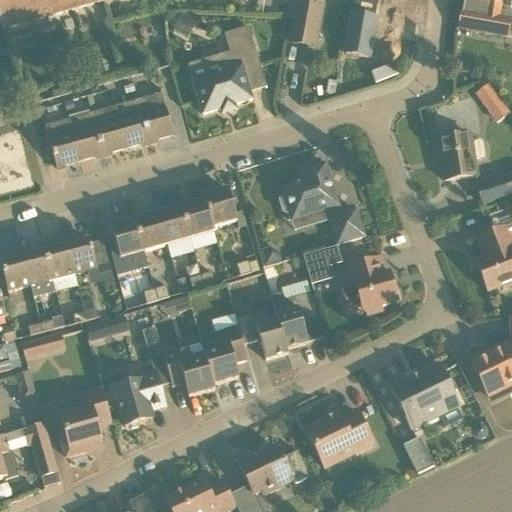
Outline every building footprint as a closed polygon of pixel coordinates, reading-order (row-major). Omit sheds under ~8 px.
[(0,0),(0,27),(1,32),(103,4),(101,0),(0,0)] [(464,0),(462,13),(483,17),(480,33),(508,38),(511,20),(498,17),(501,0),(464,0)] [(298,4),(294,25),(290,45),(313,49),(321,9),(298,4)] [(195,21),(181,15),(173,33),(187,39),(195,21)] [(361,17),(355,54),(378,58),(384,21),(361,17)] [(188,66),(192,81),(203,116),(252,101),(243,74),(260,68),(248,29),(224,36),(229,53),(188,66)] [(133,85),(123,88),(125,96),(135,93),(133,86),(133,85)] [(475,97),(496,125),(510,115),(488,86),(475,97)] [(161,95),(138,102),(149,144),(173,137),(161,95)] [(73,101),(62,104),(65,115),(76,112),(73,101)] [(126,150),(149,144),(138,102),(114,108),(126,150)] [(103,157),(126,150),(114,108),(91,115),(103,157)] [(79,163),(103,157),(91,115),(68,121),(79,163)] [(56,170),(79,163),(68,121),(44,128),(56,170)] [(444,183),(472,178),(470,163),(482,161),(485,158),(482,143),(479,141),(466,143),(465,137),(437,141),(444,183)] [(329,221),(337,247),(364,239),(355,212),(340,217),(338,209),(338,208),(325,166),(299,173),(302,183),(281,189),(284,197),(279,202),(282,213),(289,215),(292,223),(313,216),(314,221),(320,224),(329,221)] [(511,178),(509,180),(478,189),(483,206),(511,197),(511,178)] [(212,231),(237,224),(228,192),(203,199),(204,203),(212,231)] [(212,231),(204,203),(181,210),(190,242),(213,236),(212,231)] [(190,242),(181,210),(158,216),(167,249),(190,242)] [(167,249),(158,216),(134,223),(143,255),(167,249)] [(147,269),(143,255),(134,223),(111,230),(117,253),(111,255),(117,277),(147,269)] [(511,250),(504,230),(478,240),(486,260),(476,264),(487,294),(501,288),(503,291),(511,287),(511,250)] [(102,242),(90,245),(89,243),(76,246),(74,240),(65,243),(74,278),(87,275),(90,287),(113,281),(109,265),(108,266),(102,242)] [(74,278),(65,243),(56,245),(57,251),(45,254),(52,283),(74,278)] [(281,262),(279,253),(270,249),(261,251),(265,266),(281,262)] [(340,264),(336,249),(302,258),(310,286),(332,280),(328,268),(340,264)] [(52,283),(45,254),(32,258),(30,252),(21,254),(29,288),(52,283)] [(29,288),(21,254),(12,257),(13,263),(0,265),(0,266),(7,293),(29,288)] [(347,270),(354,295),(340,299),(345,317),(362,313),(366,312),(367,318),(381,314),(380,308),(397,303),(389,275),(384,276),(380,261),(347,270)] [(247,264),(237,267),(240,277),(251,275),(247,264)] [(201,277),(204,288),(215,285),(212,273),(201,277)] [(201,277),(189,280),(192,292),(204,288),(201,277)] [(154,291),(157,302),(169,298),(166,288),(154,291)] [(154,291),(144,294),(147,305),(157,302),(154,291)] [(318,321),(311,295),(284,302),(282,295),(270,299),(277,322),(286,351),(307,345),(302,326),(318,321)] [(173,302),(177,314),(191,310),(188,297),(173,302)] [(96,310),(84,313),(87,322),(99,319),(96,310)] [(74,326),(87,322),(84,313),(71,317),(74,326)] [(264,313),(235,321),(238,329),(243,347),(260,343),(265,362),(287,356),(286,351),(277,322),(267,325),(264,313)] [(117,337),(129,333),(124,319),(113,322),(117,337)] [(511,320),(510,321),(511,343),(471,363),(488,399),(511,387),(511,320)] [(51,322),(44,324),(39,325),(41,334),(54,331),(52,322),(51,322)] [(41,334),(39,325),(29,328),(31,336),(41,334)] [(105,340),(101,325),(86,330),(90,344),(105,340)] [(243,347),(238,329),(224,333),(227,346),(203,353),(213,387),(238,380),(234,366),(247,362),(243,347)] [(141,333),(153,375),(155,375),(159,389),(171,385),(163,355),(160,345),(158,345),(154,330),(141,333)] [(25,362),(26,362),(42,357),(46,356),(42,340),(38,341),(21,346),(25,362)] [(200,345),(187,348),(163,355),(171,389),(184,385),(188,399),(215,392),(213,387),(203,353),(200,345)] [(6,363),(0,364),(0,373),(8,372),(6,363)] [(456,409),(458,408),(438,367),(390,390),(410,432),(439,417),(456,409)] [(29,372),(14,376),(22,402),(37,398),(29,372)] [(159,389),(155,375),(153,375),(126,383),(127,387),(114,391),(125,429),(128,428),(131,431),(138,429),(139,425),(152,421),(150,414),(165,409),(159,389)] [(111,425),(102,391),(78,398),(83,413),(60,420),(65,437),(60,439),(66,459),(89,452),(88,447),(101,444),(97,429),(111,425)] [(305,432),(324,471),(373,447),(356,413),(341,420),(338,416),(305,432)] [(60,485),(43,425),(21,432),(23,436),(27,449),(31,448),(43,490),(60,485)] [(9,436),(5,437),(0,438),(0,481),(4,480),(5,482),(18,479),(17,476),(21,475),(9,436)] [(418,476),(434,468),(419,439),(403,447),(418,476)] [(297,453),(282,460),(277,451),(260,459),(258,455),(237,465),(253,497),(262,493),(264,497),(292,483),(293,486),(310,478),(297,453)] [(230,511),(234,510),(221,483),(206,490),(202,482),(165,500),(170,511),(230,511)] [(239,511),(260,511),(255,501),(238,509),(239,511)]
